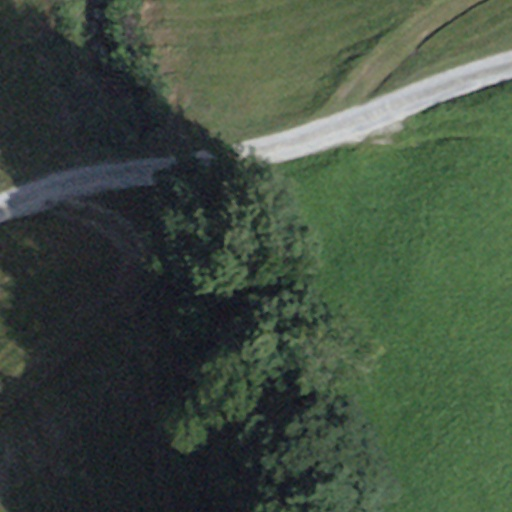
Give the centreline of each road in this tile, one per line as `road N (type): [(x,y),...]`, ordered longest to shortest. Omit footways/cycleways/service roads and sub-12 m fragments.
road 1 (unclassified): [(0,206),(126,164),(259,152),(460,77),(511,67)]
road 2 (track): [(345,120),(400,43),(464,0)]
